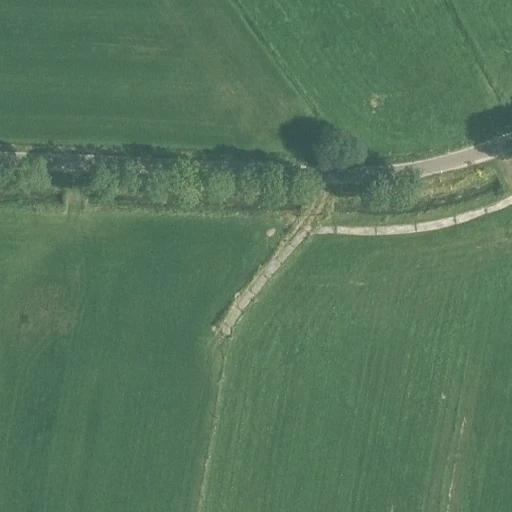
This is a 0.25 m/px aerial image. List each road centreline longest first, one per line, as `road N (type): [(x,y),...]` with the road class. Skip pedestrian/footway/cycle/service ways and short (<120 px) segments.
road 1 (unclassified): [(0,160),(392,173),(471,157),(511,139)]
road 2 (track): [(186,511),(223,335),(235,309),(304,232)]
road 3 (track): [(304,232),(434,227),(511,199)]
